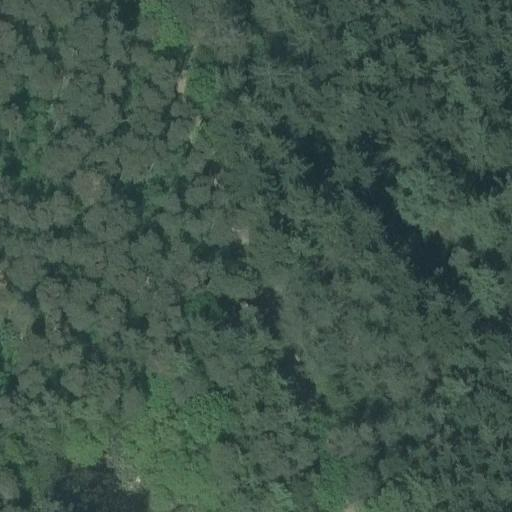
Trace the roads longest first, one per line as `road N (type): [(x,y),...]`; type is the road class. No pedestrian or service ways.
road 1 (track): [(155,0),(358,511)]
road 2 (track): [(329,435),(511,363)]
